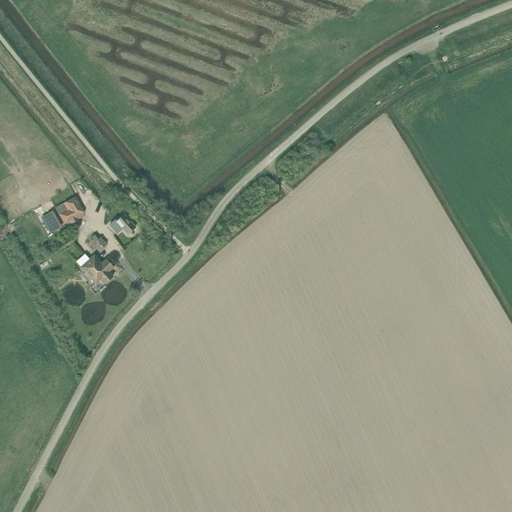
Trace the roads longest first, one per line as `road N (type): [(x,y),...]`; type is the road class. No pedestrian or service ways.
road 1 (unclassified): [(189,254),(229,195),(344,93),(420,42),(511,4)]
road 2 (unclassified): [(189,254),(100,354),(16,511)]
